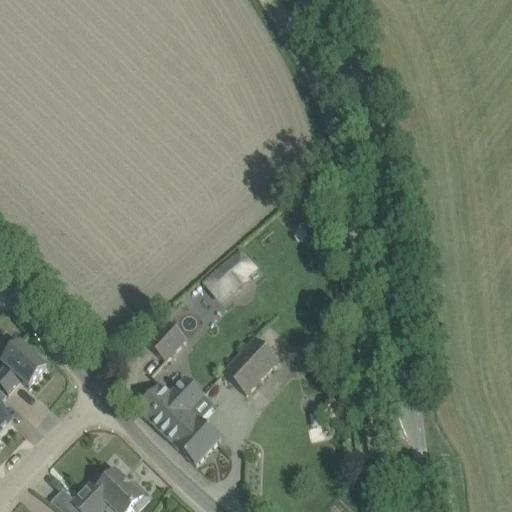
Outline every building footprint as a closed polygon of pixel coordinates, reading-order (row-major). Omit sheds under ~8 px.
[(240,256),(231,265),(201,294),(216,310),(255,272),(240,256)] [(165,366),(187,343),(167,325),(146,348),(165,366)] [(335,338),(306,342),(308,360),(338,356),(335,338)] [(247,399),(280,363),(255,341),(223,377),(247,399)] [(0,376),(0,390),(8,397),(20,383),(29,392),(47,373),(20,348),(2,367),(6,370),(0,376)] [(332,361),(323,362),(324,372),(333,371),(332,361)] [(165,440),(190,414),(204,398),(187,381),(172,397),(162,387),(151,399),(137,414),(165,440)] [(0,444),(1,444),(0,443),(0,438),(12,426),(0,414),(0,407),(6,401),(0,395),(0,444)] [(196,470),(210,455),(222,443),(190,414),(165,440),(196,470)] [(140,511),(150,502),(135,487),(131,491),(115,475),(97,494),(91,488),(72,507),(77,511),(103,511),(109,506),(114,511),(140,511)]
